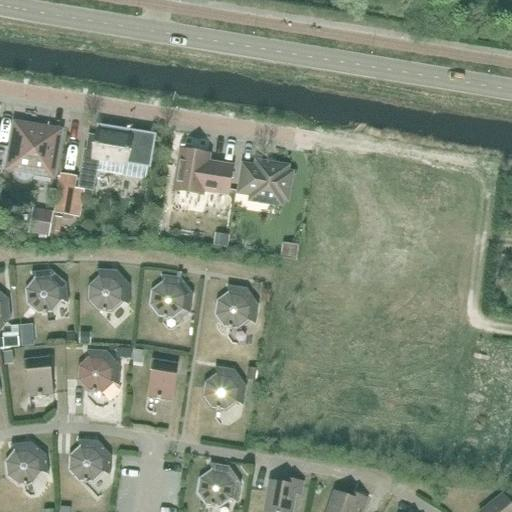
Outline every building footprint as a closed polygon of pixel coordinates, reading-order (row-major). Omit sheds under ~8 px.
[(33,131),(34,127),(17,124),(16,130),(12,129),(8,155),(15,156),(13,172),(14,172),(14,174),(16,178),(18,180),(22,182),(26,181),(29,180),(32,177),(33,175),(53,179),(61,131),(46,129),(45,133),(33,131)] [(146,168),(151,136),(127,132),(126,137),(96,133),(95,137),(88,136),(86,151),(84,151),(78,189),(94,191),(97,173),(122,177),(124,165),(146,168)] [(205,165),(207,155),(181,151),(175,191),(200,195),(201,191),(227,195),(231,167),(213,165),(213,166),(205,165)] [(286,168),(272,166),(256,163),(255,169),(243,167),(239,193),(251,195),(250,200),(280,205),(281,200),(286,200),(290,174),(285,174),(286,168)] [(70,215),(76,178),(61,176),(55,212),(70,215)] [(215,236),(214,245),(226,247),(227,238),(215,236)] [(129,286),(116,271),(96,270),(96,271),(97,271),(99,278),(89,288),(89,301),(98,311),(102,311),(102,313),(106,313),(106,311),(111,311),(120,302),(127,305),(127,306),(128,306),(129,286)] [(67,304),(66,285),(50,272),(31,273),(31,275),(34,281),(26,292),(27,305),(38,313),(42,313),(42,315),(47,315),(46,312),(51,312),(59,302),(66,304),(67,304)] [(192,295),(181,279),(161,276),(161,277),(163,284),(152,292),(150,306),(158,316),(163,317),(163,319),(167,320),(167,317),(171,318),(182,310),(188,314),(189,315),(192,295)] [(258,306),(246,289),(227,286),(227,287),(227,288),(228,295),(218,303),(216,316),(224,327),(228,327),(228,330),(232,330),(232,328),(237,328),(247,321),(253,324),(253,325),(255,325),(258,306)] [(0,331),(10,320),(8,300),(0,293),(0,331)] [(120,368),(107,352),(87,351),(87,352),(88,352),(90,359),(80,368),(79,381),(87,391),(92,391),(92,394),(96,394),(96,392),(100,392),(110,383),(117,387),(118,387),(120,368)] [(41,396),(52,395),(49,358),(22,360),(23,371),(25,371),(28,397),(37,396),(37,398),(41,397),(41,396)] [(171,401),(177,365),(151,360),(149,371),(151,371),(147,397),(156,399),(156,400),(160,401),(160,399),(171,401)] [(246,388),(235,372),(216,368),(215,369),(216,369),(217,377),(206,384),(204,397),(211,408),(216,409),(215,411),(219,412),(220,410),(224,410),(235,403),(241,407),(241,408),(242,408),(246,388)] [(110,457),(97,442),(77,441),(77,442),(78,442),(80,449),(70,458),(70,471),(79,481),(83,481),(83,484),(87,484),(87,482),(92,482),(101,473),(108,476),(109,476),(110,457)] [(48,476),(45,456),(30,443),(10,446),(10,447),(11,447),(14,453),(6,464),(8,477),(18,485),(23,485),(23,487),(27,487),(27,484),(31,484),(39,473),(46,475),(46,476),(48,476)] [(240,484),(229,468),(210,464),(209,465),(210,466),(211,473),(200,480),(198,493),(206,504),(210,505),(209,508),(214,508),(214,506),(218,507),(229,499),(235,503),(235,504),(237,504),(240,484)] [(300,496),(303,483),(291,481),(291,486),(270,482),(264,511),(290,511),(294,495),(300,496)] [(511,511),(511,507),(508,503),(500,493),(476,511),(475,511),(511,511)] [(354,500),(347,498),(334,494),(327,511),(355,511),(356,509),(363,511),(367,499),(356,495),(354,500)]
